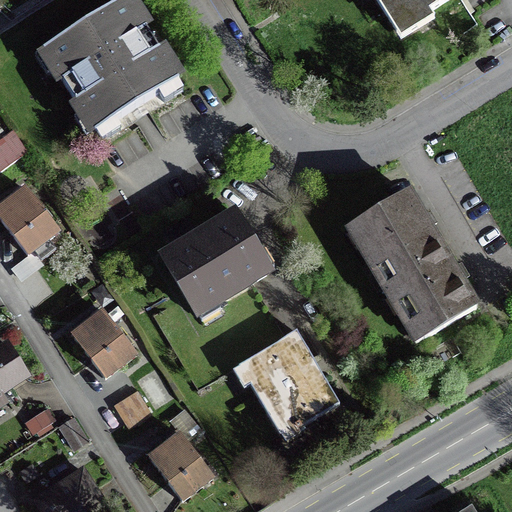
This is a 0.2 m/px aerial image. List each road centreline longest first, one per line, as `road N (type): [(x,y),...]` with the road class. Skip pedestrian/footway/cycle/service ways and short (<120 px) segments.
road 1 (residential): [(203,0),(288,134),(312,148),(372,144),(511,63)]
road 2 (residential): [(0,279),(145,511)]
road 3 (primary): [(511,415),(343,511)]
